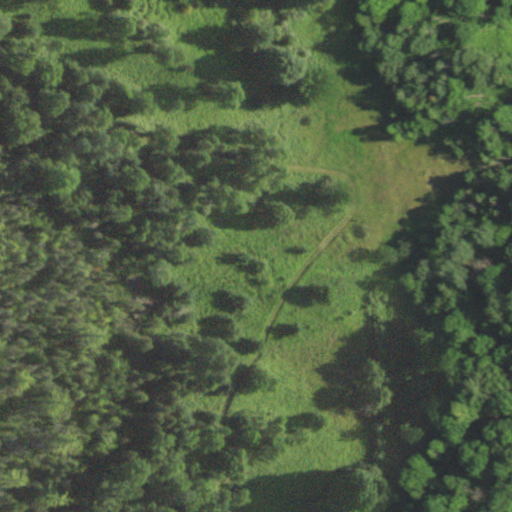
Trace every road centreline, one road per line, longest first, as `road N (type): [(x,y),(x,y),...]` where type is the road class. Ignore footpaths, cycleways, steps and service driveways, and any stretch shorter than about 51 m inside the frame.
road 1 (track): [(344,172),(353,201),(273,303),(256,350),(227,388),(216,431),(222,511)]
road 2 (track): [(344,172),(248,159),(90,116),(0,46)]
